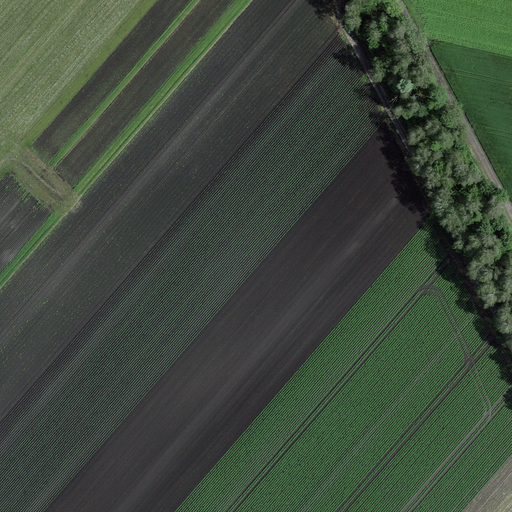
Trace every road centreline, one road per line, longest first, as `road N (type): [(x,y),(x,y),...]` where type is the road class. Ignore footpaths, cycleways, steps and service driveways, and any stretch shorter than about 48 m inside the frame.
road 1 (track): [(348,0),(341,12),(355,42),(511,343)]
road 2 (track): [(396,0),(511,218)]
